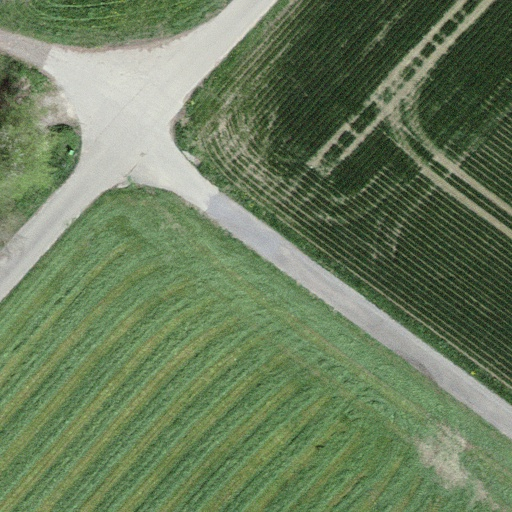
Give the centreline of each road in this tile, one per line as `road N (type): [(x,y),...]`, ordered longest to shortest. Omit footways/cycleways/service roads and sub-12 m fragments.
road 1 (track): [(511,419),(123,133)]
road 2 (track): [(0,280),(123,133)]
road 3 (track): [(123,133),(244,0)]
road 4 (track): [(0,43),(63,69),(123,133)]
